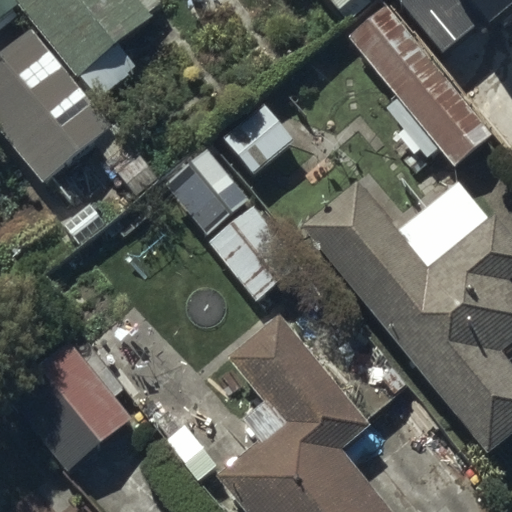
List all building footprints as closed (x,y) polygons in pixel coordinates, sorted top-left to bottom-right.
[(0,0),(0,16),(14,5),(9,0),(0,0)] [(12,0),(72,77),(77,74),(98,101),(134,74),(115,48),(147,24),(143,19),(158,8),(151,0),(12,0)] [(325,0),(344,23),(368,4),(364,0),(325,0)] [(489,136),(385,6),(345,38),(395,101),(386,108),(426,158),(436,150),(450,167),(489,136)] [(106,127),(26,31),(0,52),(0,139),(39,186),(90,144),(133,196),(156,178),(111,123),(106,127)] [(291,143),(258,104),(220,137),(254,176),(291,143)] [(511,112),(496,126),(511,145),(511,112)] [(359,196),(305,240),(490,467),(511,448),(511,378),(503,367),(511,359),(511,299),(508,296),(511,292),(511,250),(496,230),(493,232),(462,194),(399,245),(359,196)] [(298,267),(252,206),(205,241),(251,302),(298,267)] [(259,456),(215,491),(232,511),(379,511),(341,465),(369,441),(280,332),(228,374),(266,421),(245,439),(259,456)] [(60,339),(0,388),(0,393),(66,472),(127,421),(111,402),(125,391),(92,352),(80,362),(60,339)]
